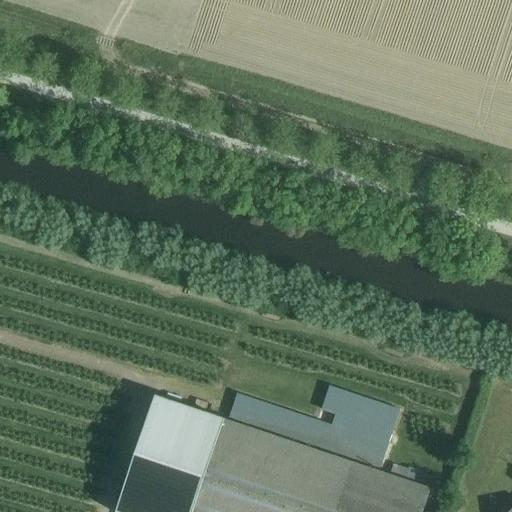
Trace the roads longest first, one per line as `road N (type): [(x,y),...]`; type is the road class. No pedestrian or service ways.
road 1 (unclassified): [(511,231),(0,76)]
road 2 (track): [(0,32),(511,187)]
road 3 (track): [(111,511),(150,381),(219,403)]
road 4 (track): [(150,381),(0,337)]
